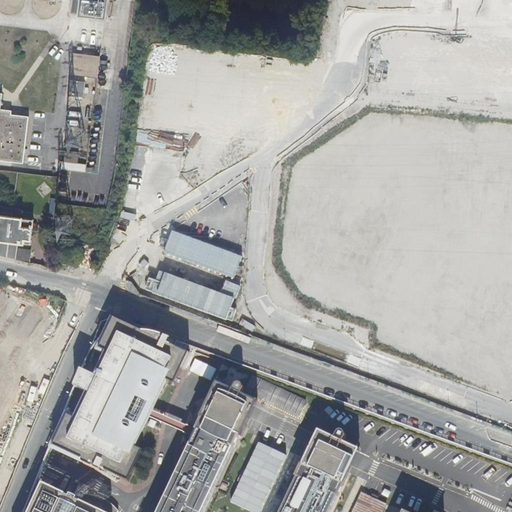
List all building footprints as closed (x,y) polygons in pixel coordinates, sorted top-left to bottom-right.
[(81,0),(72,0),(71,13),(79,14),(81,0)] [(110,0),(81,0),(79,14),(108,17),(110,0)] [(100,56),(73,53),(70,74),(97,77),(100,56)] [(85,82),(70,81),(68,96),(83,97),(85,82)] [(0,159),(22,162),(28,117),(11,115),(12,111),(0,109),(0,159)] [(79,155),(65,153),(64,162),(78,164),(79,155)] [(14,218),(0,215),(0,240),(3,241),(1,256),(9,258),(14,218)] [(35,220),(14,218),(9,258),(19,260),(21,243),(26,244),(27,239),(33,240),(35,220)] [(236,278),(245,256),(174,229),(165,251),(236,278)] [(146,292),(231,318),(241,284),(227,280),(224,290),(161,271),(158,279),(151,277),(146,292)] [(170,344),(172,339),(116,319),(102,349),(109,352),(110,354),(110,356),(110,358),(65,451),(83,460),(83,463),(101,471),(102,469),(130,483),(145,451),(138,448),(137,444),(165,384),(170,382),(176,385),(191,353),(170,344)] [(191,370),(212,379),(218,367),(197,358),(191,370)] [(253,377),(246,391),(254,395),(261,381),(253,377)] [(261,381),(254,395),(271,403),(277,389),(261,381)] [(258,402),(242,394),(240,397),(233,394),(234,391),(217,383),(201,418),(204,419),(240,436),(242,437),(258,402)] [(233,394),(240,397),(242,394),(244,390),(245,389),(244,387),(244,386),(242,385),(241,384),(239,385),(237,386),(236,387),(234,391),(233,394)] [(277,389),(271,403),(284,409),(290,395),(277,389)] [(290,395),(284,409),(299,416),(305,403),(290,395)] [(204,419),(159,511),(331,511),(350,473),(309,454),(281,511),(203,511),(240,436),(204,419)] [(336,439),(320,431),(309,454),(350,473),(361,451),(343,442),(342,445),(334,441),(336,439)] [(334,441),(342,445),(343,442),(345,439),(345,437),(345,436),(345,435),(344,433),(343,433),(342,432),(340,432),(339,433),(338,434),(336,439),(334,441)] [(259,441),(233,502),(255,511),(262,511),(288,453),(259,441)] [(24,511),(119,511),(120,511),(114,506),(109,503),(103,499),(98,497),(92,496),(87,495),(84,501),(74,497),(81,483),(73,479),(67,493),(43,482),(38,479),(24,511)] [(353,511),(382,511),(386,505),(362,494),(353,511)]
